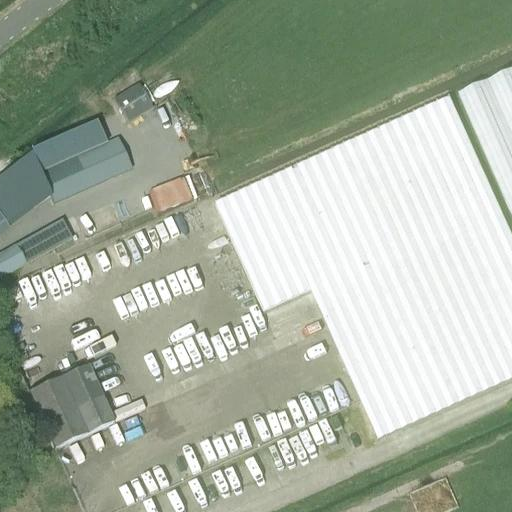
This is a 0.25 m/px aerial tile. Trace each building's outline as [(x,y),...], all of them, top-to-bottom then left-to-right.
[(511,72),(457,97),(511,220),(511,72)] [(126,125),(152,110),(138,87),(113,102),(126,125)] [(511,241),(449,101),(214,207),(263,316),(310,295),(378,444),(511,383),(511,241)] [(37,204),(51,198),(54,206),(130,172),(117,142),(106,147),(96,125),(29,155),(34,166),(22,172),(22,173),(0,189),(0,238),(8,233),(3,227),(35,201),(37,204)] [(0,280),(71,241),(61,222),(0,255),(0,280)] [(53,452),(55,452),(113,426),(87,368),(62,379),(28,395),(53,452)]
